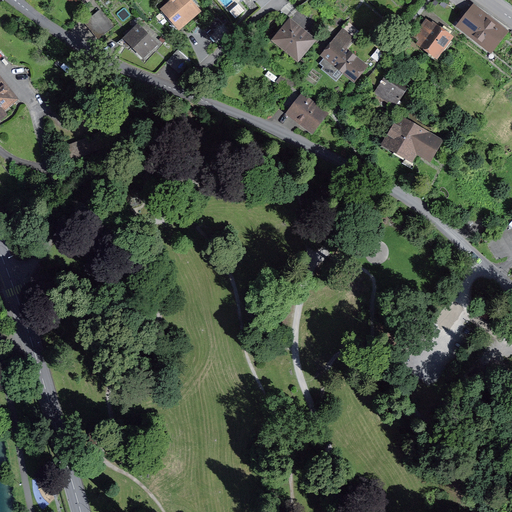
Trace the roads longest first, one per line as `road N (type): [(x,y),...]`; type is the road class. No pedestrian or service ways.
road 1 (residential): [(14,0),(115,65),(373,178),(511,286)]
road 2 (track): [(60,206),(109,222),(178,218),(207,161),(256,155),(280,169),(304,206),(307,283)]
road 3 (track): [(373,178),(320,257),(296,322),(296,364),(329,447),(341,511)]
road 4 (secondary): [(80,511),(0,253)]
road 5 (track): [(39,134),(59,222),(29,271),(11,282)]
